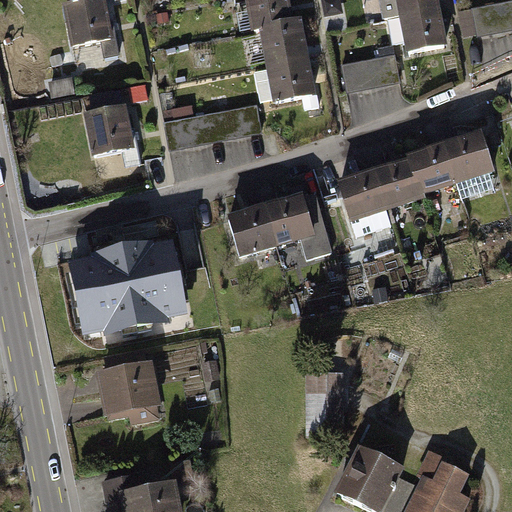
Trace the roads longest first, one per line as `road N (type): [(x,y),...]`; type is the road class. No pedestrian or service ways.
road 1 (residential): [(511,81),(349,148),(2,242)]
road 2 (secondary): [(53,511),(2,242)]
road 3 (track): [(347,402),(480,465),(493,490),(489,511)]
